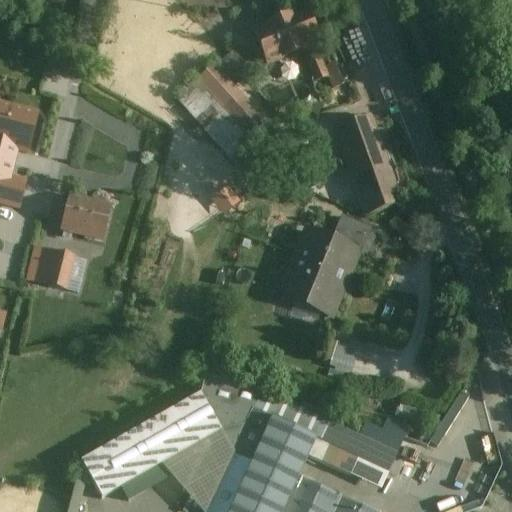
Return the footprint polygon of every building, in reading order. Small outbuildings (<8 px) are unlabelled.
[(292,0),(296,9),(319,0),(292,0)] [(304,13),(252,35),(266,67),(318,45),(304,13)] [(213,69),(190,89),(228,132),(251,112),(213,69)] [(228,132),(190,89),(177,101),(215,144),(228,132)] [(0,106),(0,178),(12,181),(18,156),(27,159),(38,117),(0,106)] [(251,112),(228,132),(256,163),(262,158),(278,143),(251,112)] [(370,119),(334,132),(365,219),(401,206),(370,119)] [(256,163),(228,132),(215,144),(242,176),(256,163)] [(278,143),(262,158),(271,168),(288,153),(278,143)] [(0,210),(19,215),(26,185),(12,181),(0,178),(0,210)] [(109,211),(68,201),(60,233),(64,234),(62,240),(69,241),(71,235),(102,243),(109,211)] [(332,244),(308,235),(291,276),(287,275),(280,292),(295,299),(293,305),(327,320),(345,276),(349,277),(358,255),(367,254),(372,242),(368,234),(341,222),(332,244)] [(54,256),(34,251),(26,284),(46,289),(54,256)] [(46,289),(64,293),(72,260),(54,256),(46,289)] [(356,374),(365,350),(342,342),(334,366),(356,374)] [(199,398),(80,466),(80,467),(86,478),(100,502),(219,435),(230,456),(250,413),(252,414),(259,399),(258,398),(259,396),(204,379),(199,398)] [(446,446),(474,397),(466,393),(438,441),(446,446)] [(395,457),(292,409),(274,406),(259,399),(252,414),(271,423),(314,443),(315,443),(306,461),(348,479),(356,462),(387,476),(395,457)] [(252,414),(250,413),(230,456),(204,511),(229,511),(271,423),(252,414)] [(271,423),(229,511),(334,511),(339,502),(297,483),(306,461),(314,443),(271,423)] [(417,456),(404,450),(400,459),(413,465),(417,456)] [(80,467),(67,511),(77,511),(86,478),(80,467)] [(361,511),(339,502),(334,511),(361,511)]
